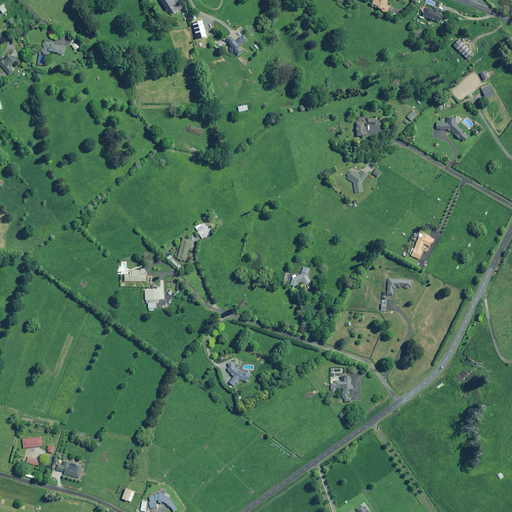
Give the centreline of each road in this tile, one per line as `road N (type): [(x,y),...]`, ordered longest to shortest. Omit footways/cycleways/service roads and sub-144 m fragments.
road 1 (unclassified): [(242,511),(437,371),(511,229)]
road 2 (residential): [(121,511),(0,473)]
